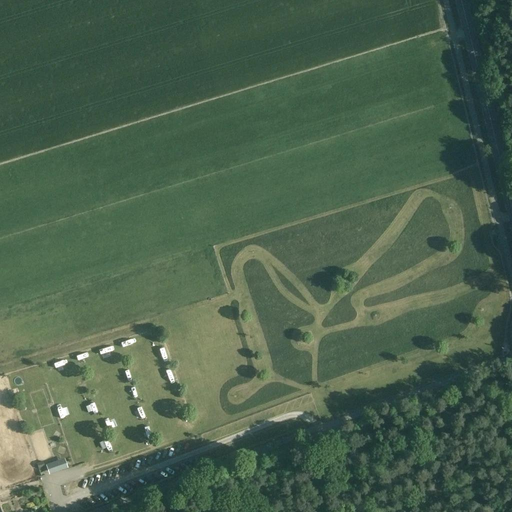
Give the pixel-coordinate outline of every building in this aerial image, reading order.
[(154,352),(159,364),(167,361),(162,349),(154,352)] [(124,390),(127,398),(135,394),(131,387),(124,390)] [(130,408),(132,416),(140,414),(138,406),(130,408)] [(101,420),(91,423),(94,433),(105,430),(101,420)] [(144,424),(137,425),(140,437),(147,436),(144,424)] [(68,459),(48,463),(51,473),(71,469),(68,459)]
